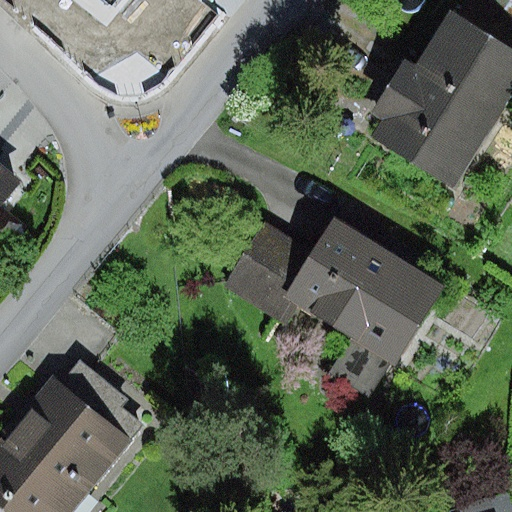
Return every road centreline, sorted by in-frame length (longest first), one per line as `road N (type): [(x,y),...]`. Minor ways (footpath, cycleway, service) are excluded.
road 1 (residential): [(140,172),(285,0)]
road 2 (residential): [(0,345),(140,172)]
road 3 (residential): [(140,172),(0,36)]
